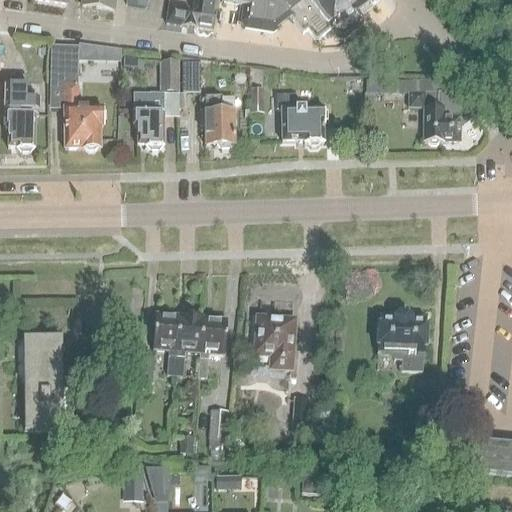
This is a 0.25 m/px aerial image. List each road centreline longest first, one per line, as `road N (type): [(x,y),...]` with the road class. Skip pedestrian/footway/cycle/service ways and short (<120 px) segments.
road 1 (tertiary): [(511,202),(0,216)]
road 2 (unclassified): [(417,11),(349,60),(323,64),(0,21)]
road 3 (unclassified): [(511,148),(497,114),(417,11)]
